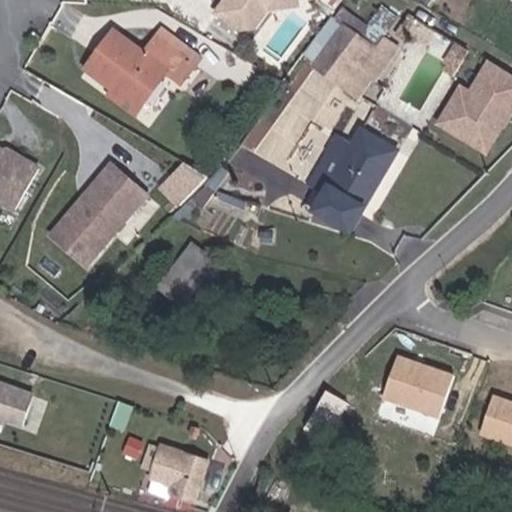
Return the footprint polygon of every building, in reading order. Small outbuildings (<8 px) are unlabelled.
[(218,0),(211,8),(231,25),(247,24),(259,11),(297,5),(296,0),(218,0)] [(313,64),(337,82),(359,56),(379,31),(354,12),(313,64)] [(156,38),(190,67),(197,58),(164,29),(156,38)] [(351,92),(381,45),(376,41),(383,34),(379,31),(359,56),(337,82),(351,92)] [(115,32),(83,70),(132,112),(164,75),(174,84),(190,67),(156,38),(142,55),(115,32)] [(381,45),(351,92),(358,98),(391,53),(381,45)] [(400,74),(415,56),(409,51),(394,69),(400,74)] [(446,63),(426,52),(400,97),(421,108),(446,63)] [(488,156),(511,113),(511,73),(486,59),(469,88),(458,81),(433,125),(488,156)] [(318,211),(354,230),(397,149),(360,130),(353,144),(338,135),(314,183),(328,191),(318,211)] [(0,204),(1,205),(26,165),(0,148),(0,204)] [(162,188),(185,205),(208,175),(185,158),(162,188)] [(132,195),(98,164),(35,232),(68,263),(132,195)] [(168,307),(160,317),(154,324),(165,333),(181,313),(190,302),(178,294),(168,307)] [(160,317),(168,307),(161,301),(153,312),(160,317)] [(187,318),(181,313),(165,333),(171,338),(187,318)] [(465,382),(410,365),(398,404),(453,422),(465,382)] [(33,391),(0,379),(0,427),(19,434),(33,391)] [(362,409),(342,398),(320,436),(340,447),(362,409)] [(511,406),(505,404),(493,441),(511,447),(511,406)] [(118,460),(156,469),(169,431),(131,419),(118,460)]
